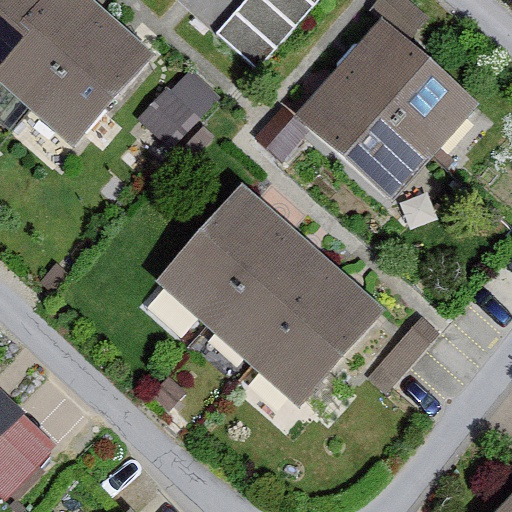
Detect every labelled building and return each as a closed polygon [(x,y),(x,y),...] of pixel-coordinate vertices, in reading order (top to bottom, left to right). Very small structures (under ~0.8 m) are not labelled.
[(0,0),(0,88),(2,86),(86,158),(165,66),(87,0),(0,0)] [(329,0),(248,0),(214,40),(260,80),(329,0)] [(481,115),(383,40),(309,136),(407,212),(481,115)] [(194,131),(163,102),(135,134),(166,162),(194,131)] [(277,127),(258,150),(281,169),(300,146),(277,127)] [(394,318),(252,198),(167,297),(309,418),(394,318)] [(433,342),(417,328),(370,383),(387,397),(433,342)] [(0,455),(34,421),(0,388),(0,455)]
